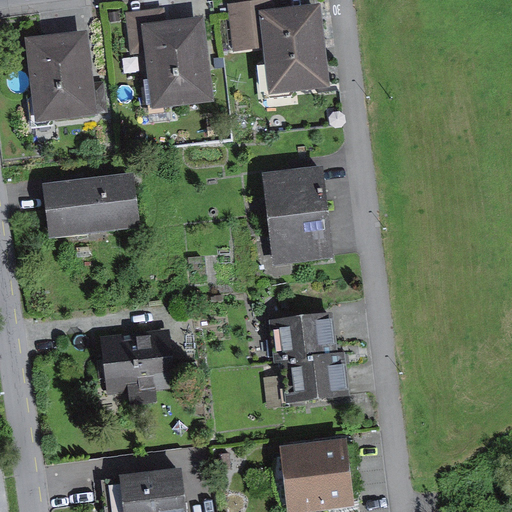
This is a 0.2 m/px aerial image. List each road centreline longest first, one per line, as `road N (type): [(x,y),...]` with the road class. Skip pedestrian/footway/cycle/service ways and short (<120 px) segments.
road 1 (residential): [(396,511),(348,0)]
road 2 (residential): [(0,271),(32,511)]
